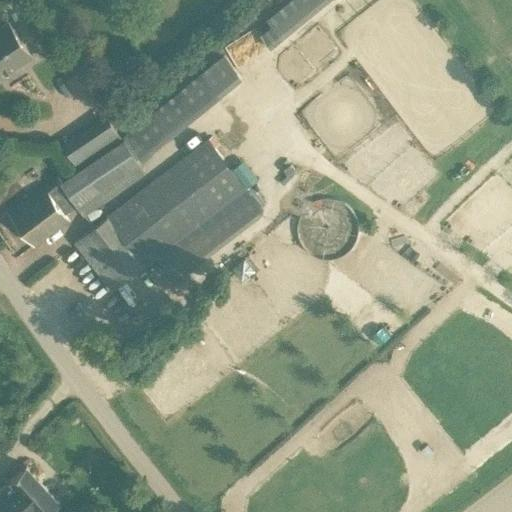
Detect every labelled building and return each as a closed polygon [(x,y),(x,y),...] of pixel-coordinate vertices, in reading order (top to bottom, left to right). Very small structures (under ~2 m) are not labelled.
[(0,76),(31,55),(8,22),(0,27),(0,76)] [(271,22),(260,31),(272,47),(284,37),(271,22)] [(79,163),(123,132),(108,111),(64,142),(79,163)] [(136,123),(123,132),(141,157),(153,148),(136,123)] [(84,212),(145,169),(123,136),(61,179),(60,179),(79,205),(84,212)] [(107,215),(74,241),(112,289),(144,264),(146,266),(157,257),(172,275),(262,207),(244,184),(235,173),(215,146),(208,137),(107,214),(107,215)] [(60,179),(61,179),(59,176),(44,186),(10,213),(34,245),(69,218),(65,214),(79,205),(60,179)] [(358,234),(358,228),(358,222),(356,217),(353,211),(350,207),(344,203),(340,200),(334,199),(329,198),(324,198),(318,200),(311,203),(307,206),(303,211),(300,217),(298,221),(297,227),(298,232),(299,238),(301,244),(305,248),(309,252),(315,256),(323,258),(328,259),(333,258),(341,256),(346,253),(351,249),(356,241),(358,234)] [(0,495),(1,497),(0,497),(0,510),(1,511),(2,511),(9,507),(13,511),(29,511),(35,507),(39,511),(47,511),(60,499),(26,463),(0,487),(0,495)]
